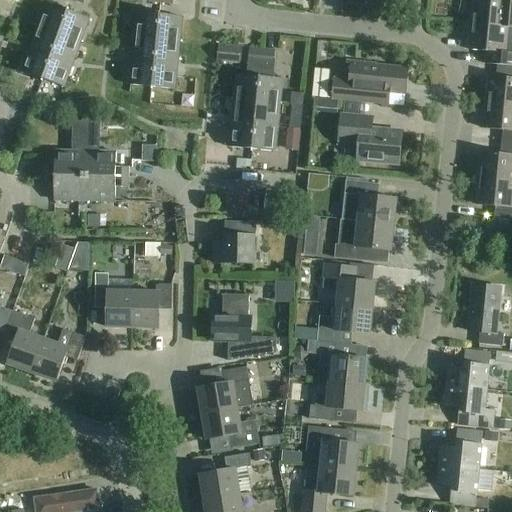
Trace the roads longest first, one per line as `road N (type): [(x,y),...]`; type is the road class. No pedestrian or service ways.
road 1 (residential): [(392,511),(406,375),(431,325),(455,86),(445,59),(410,33)]
road 2 (residential): [(180,364),(188,197),(215,179),(284,185)]
road 3 (residential): [(410,33),(234,16),(235,0)]
